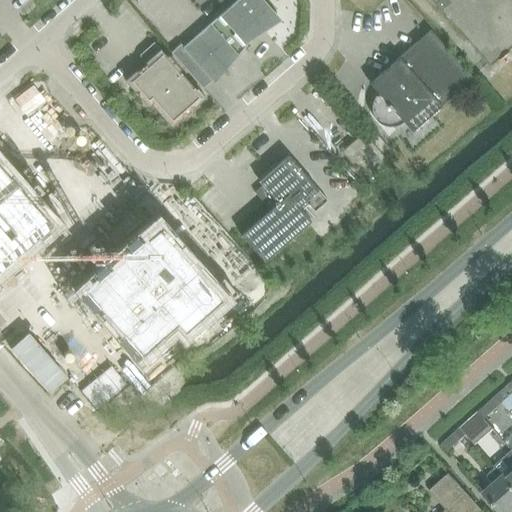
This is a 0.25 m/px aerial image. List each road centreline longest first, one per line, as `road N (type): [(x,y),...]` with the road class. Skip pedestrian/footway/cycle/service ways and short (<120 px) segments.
road 1 (secondary): [(511,216),(173,511)]
road 2 (residential): [(326,0),(319,53),(177,172),(138,161),(60,70)]
road 3 (secondary): [(255,511),(511,266)]
road 4 (residential): [(114,511),(0,370)]
